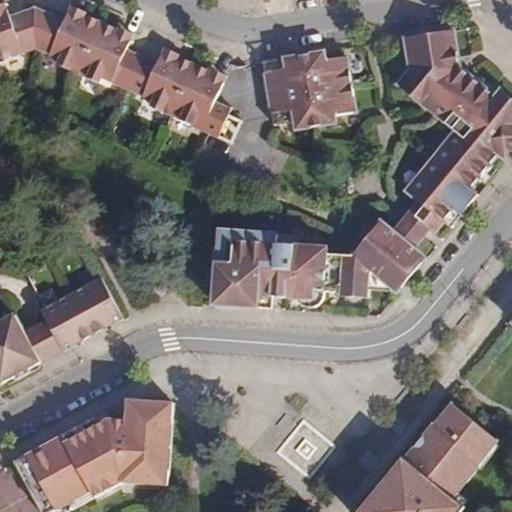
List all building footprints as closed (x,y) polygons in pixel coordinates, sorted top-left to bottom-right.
[(39,39),(44,11),(34,7),(9,16),(7,11),(0,14),(0,62),(23,54),(20,46),(39,39)] [(71,8),(68,14),(81,20),(83,16),(86,17),(87,14),(71,8)] [(39,39),(37,49),(61,60),(58,65),(79,75),(101,24),(86,17),(83,16),(81,20),(68,14),(65,21),(44,11),(39,39)] [(101,24),(79,75),(100,84),(103,79),(128,90),(143,56),(127,49),(130,42),(117,36),(119,32),(117,31),(101,24)] [(118,29),(117,31),(119,32),(117,36),(130,42),(133,35),(118,29)] [(420,202),(434,214),(425,224),(432,230),(437,234),(445,223),(455,211),(462,217),(479,196),(472,190),(499,156),(507,162),(511,156),(511,99),(502,91),(497,98),(469,76),(462,84),(454,77),(461,69),(455,31),(406,40),(412,71),(407,77),(420,87),(412,96),(428,109),(433,103),(441,109),(436,115),(457,133),(408,192),(420,202)] [(23,54),(37,49),(39,39),(20,46),(23,54)] [(164,49),(161,56),(174,62),(176,57),(178,58),(179,56),(164,49)] [(325,53),(317,54),(319,62),(327,61),(325,53)] [(317,54),(265,63),(275,126),(296,123),(304,121),(305,129),(329,125),(328,118),(335,116),(357,113),(348,57),(327,61),(319,62),(317,54)] [(161,56),(158,63),(143,56),(128,90),(154,102),(151,108),(172,117),(195,65),(178,58),(176,57),(174,62),(161,56)] [(211,73),(195,65),(172,117),(193,127),(196,121),(205,125),(202,132),(218,139),(232,109),(216,101),(223,84),(210,78),(212,73),(211,73)] [(469,76),(461,69),(454,77),(462,84),(469,76)] [(210,78),(223,84),(227,77),(212,70),(211,73),(212,73),(210,78)] [(420,87),(407,77),(399,86),(412,96),(420,87)] [(441,109),(433,103),(428,109),(436,115),(441,109)] [(232,115),(223,139),(234,144),(243,120),(232,115)] [(335,116),(328,118),(329,125),(337,124),(335,116)] [(205,125),(196,121),(193,127),(193,128),(202,132),(205,125)] [(304,121),(296,123),(297,131),(305,129),(304,121)] [(420,202),(394,233),(415,250),(432,230),(425,224),(434,214),(420,202)] [(445,223),(452,229),(462,217),(455,211),(445,223)] [(222,231),(220,248),(222,249),(224,258),(229,266),(219,265),(216,306),(274,310),(275,298),(275,290),(287,290),(286,299),(299,300),(304,305),(308,307),(314,308),(320,305),(324,302),(326,297),(326,293),(341,294),(340,297),(370,299),(371,291),(372,271),(393,289),(399,294),(427,260),(415,250),(394,233),(382,223),(354,257),(329,256),(329,249),(300,247),(300,237),(222,231)] [(393,289),(372,271),(371,291),(393,289)] [(0,386),(65,352),(124,319),(102,277),(43,309),(48,321),(26,333),(19,318),(0,327),(0,386)] [(287,290),(275,290),(275,298),(286,299),(287,290)] [(170,471),(163,471),(166,425),(173,426),(175,405),(130,402),(129,422),(97,420),(17,463),(43,511),(56,511),(93,492),(96,498),(124,483),(169,487),(170,471)] [(498,442),(453,405),(435,427),(434,426),(406,460),(404,458),(386,480),(388,482),(376,497),(373,496),(359,511),(461,511),(465,508),(453,499),(478,468),(477,467),(498,442)] [(301,420),(276,453),(310,479),(335,446),(301,420)] [(170,471),(173,426),(166,425),(163,471),(170,471)] [(71,511),(96,498),(93,492),(56,511),(71,511)]
